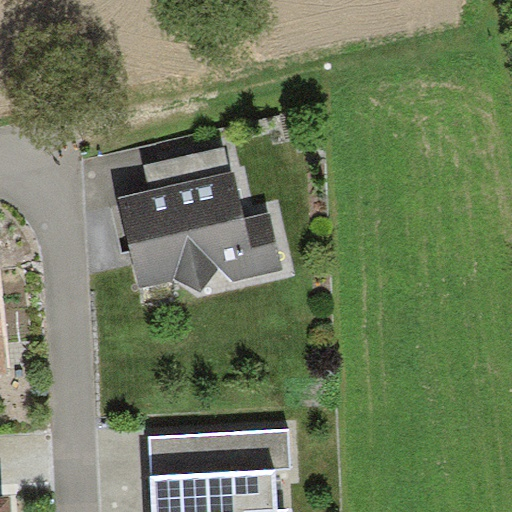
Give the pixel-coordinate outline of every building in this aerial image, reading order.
[(144,168),(150,194),(230,175),(224,149),(144,168)] [(150,194),(119,202),(140,290),(176,282),(201,297),(219,272),(233,285),(283,273),(270,215),(244,221),(233,175),(230,175),(150,194)] [(148,438),(150,480),(291,474),(289,432),(148,438)] [(292,511),(291,474),(150,480),(151,511),(292,511)] [(0,511),(12,511),(12,502),(0,502),(0,511)]
